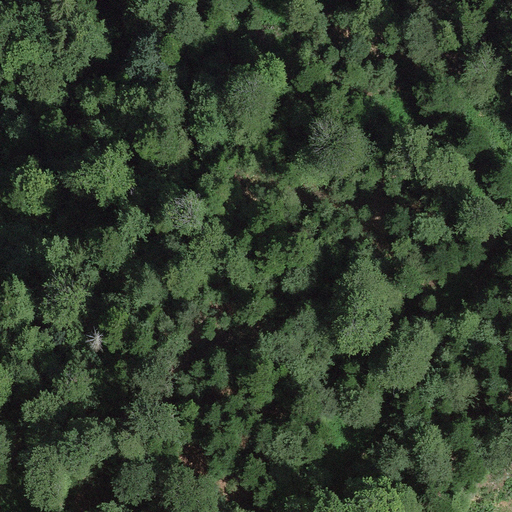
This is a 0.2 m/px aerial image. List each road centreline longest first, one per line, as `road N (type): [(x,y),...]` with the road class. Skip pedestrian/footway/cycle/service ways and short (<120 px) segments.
road 1 (track): [(321,511),(511,237)]
road 2 (track): [(0,170),(25,150),(79,77),(174,43),(208,0)]
road 3 (track): [(361,0),(511,87)]
